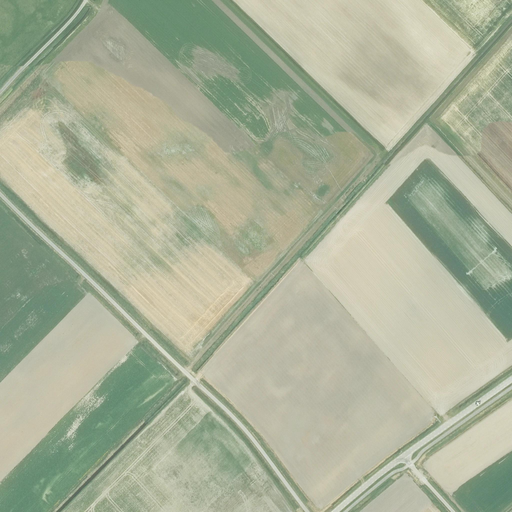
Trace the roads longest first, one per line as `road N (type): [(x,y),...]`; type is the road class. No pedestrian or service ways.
road 1 (unclassified): [(307,511),(252,439),(0,194)]
road 2 (tertiary): [(403,456),(511,379)]
road 3 (tertiary): [(0,93),(86,0)]
